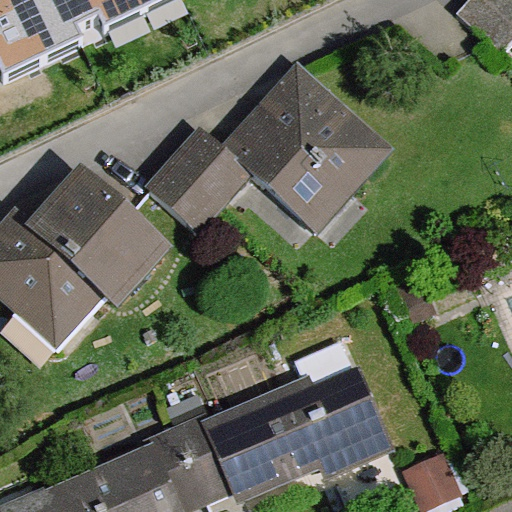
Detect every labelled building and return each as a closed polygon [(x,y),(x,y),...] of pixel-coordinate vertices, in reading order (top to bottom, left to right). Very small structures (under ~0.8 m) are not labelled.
[(67,0),(47,0),(0,23),(0,111),(98,64),(67,0)] [(401,158),(310,74),(237,153),(216,134),(157,198),(205,242),(259,182),(325,242),(401,158)] [(26,216),(0,244),(0,300),(65,358),(114,303),(131,318),(187,256),(98,177),(46,234),(26,216)] [(317,382),(210,430),(247,511),(252,511),(330,477),(337,491),(404,460),(367,379),(325,399),(317,382)] [(188,511),(162,450),(13,511),(188,511)] [(463,491),(445,455),(414,471),(432,507),(463,491)]
